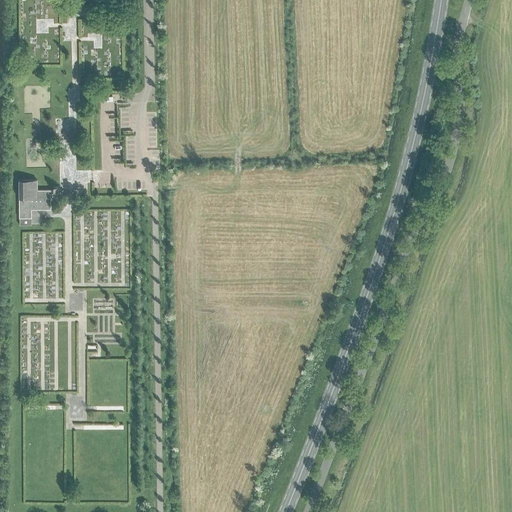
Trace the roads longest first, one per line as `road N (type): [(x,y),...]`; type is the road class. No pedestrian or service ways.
road 1 (unclassified): [(307,511),(413,233),(445,177),(460,113),(456,52),(468,0)]
road 2 (primary): [(285,511),(396,205),(440,0)]
